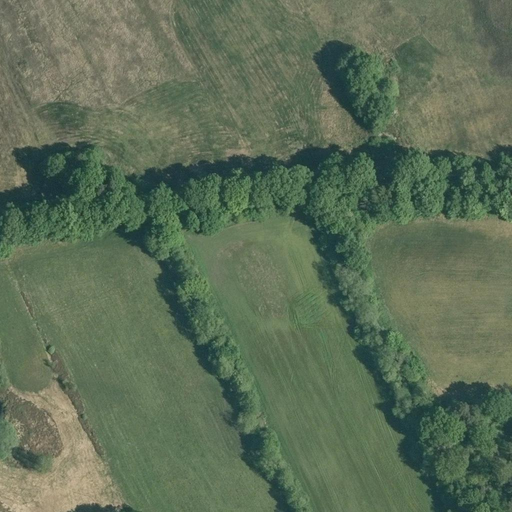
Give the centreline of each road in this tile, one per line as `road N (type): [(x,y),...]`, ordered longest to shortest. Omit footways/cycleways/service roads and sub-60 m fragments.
road 1 (track): [(0,240),(315,192)]
road 2 (track): [(315,192),(511,164)]
